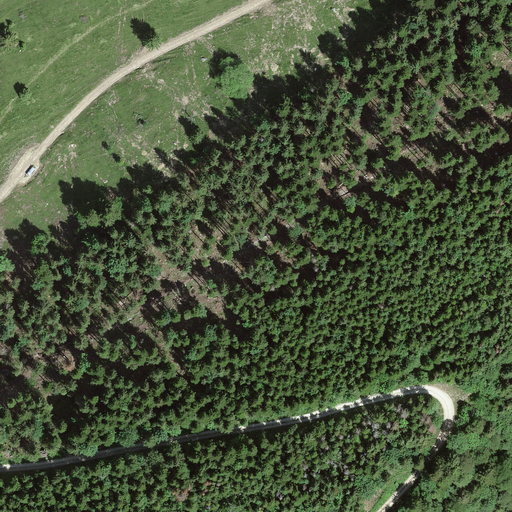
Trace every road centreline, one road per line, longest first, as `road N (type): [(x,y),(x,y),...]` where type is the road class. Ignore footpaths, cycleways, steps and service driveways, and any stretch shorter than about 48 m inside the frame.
road 1 (track): [(0,469),(232,432),(430,388),(445,397),(450,423),(377,511)]
road 2 (track): [(0,201),(65,119),(118,73),(258,0)]
